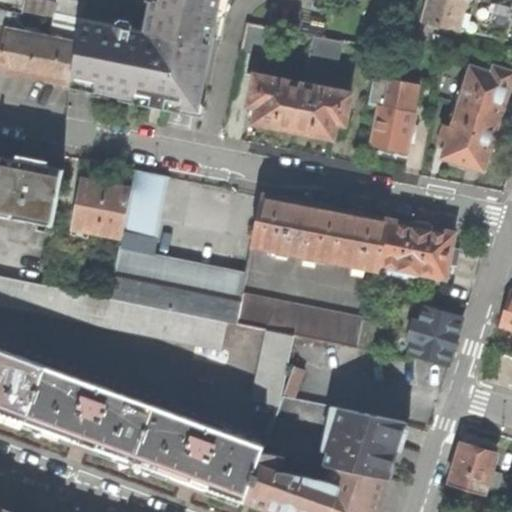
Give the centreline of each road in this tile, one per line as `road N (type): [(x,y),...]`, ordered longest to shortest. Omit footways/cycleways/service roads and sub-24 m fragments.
road 1 (residential): [(0,115),(511,218)]
road 2 (residential): [(511,223),(457,395)]
road 3 (residential): [(137,511),(0,462)]
road 4 (residential): [(457,395),(418,511)]
